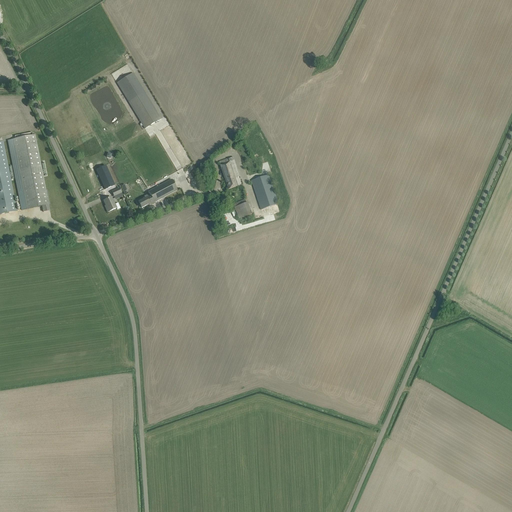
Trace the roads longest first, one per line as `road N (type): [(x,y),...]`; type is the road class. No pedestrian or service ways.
road 1 (unclassified): [(347,511),(511,132)]
road 2 (unclassified): [(146,511),(133,328),(95,235)]
road 3 (unclassified): [(95,235),(0,32)]
